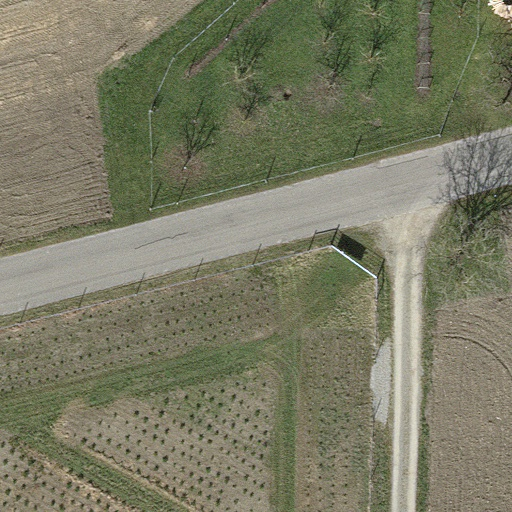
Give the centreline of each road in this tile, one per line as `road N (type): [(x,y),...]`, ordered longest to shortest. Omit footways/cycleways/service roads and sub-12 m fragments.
road 1 (tertiary): [(511,164),(0,290)]
road 2 (track): [(403,511),(418,186)]
